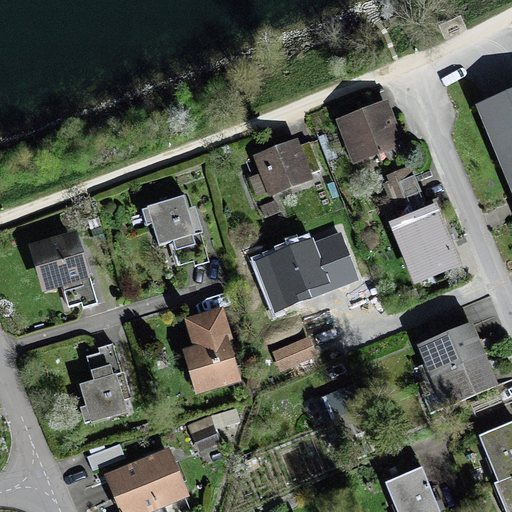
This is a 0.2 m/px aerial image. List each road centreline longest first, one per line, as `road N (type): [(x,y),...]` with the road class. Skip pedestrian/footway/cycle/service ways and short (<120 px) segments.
road 1 (track): [(0,223),(398,67),(511,13)]
road 2 (residential): [(511,320),(405,64)]
road 3 (residential): [(46,478),(0,365)]
